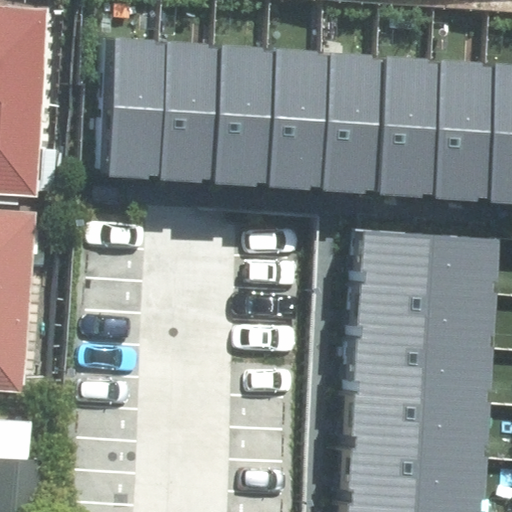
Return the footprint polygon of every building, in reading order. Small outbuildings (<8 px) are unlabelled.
[(0,0),(0,184),(31,187),(43,0),(0,0)] [(154,29),(100,25),(91,164),(145,167),(154,29)] [(208,32),(154,29),(145,167),(199,171),(208,32)] [(262,36),(208,32),(199,171),(253,174),(262,36)] [(316,39),(262,36),(253,174),(307,178),(316,39)] [(370,43),(316,39),(307,178),(361,181),(370,43)] [(424,46),(370,43),(361,181),(415,185),(424,46)] [(477,50),(424,46),(415,185),(468,189),(477,50)] [(511,51),(477,50),(468,189),(511,191),(511,51)] [(0,200),(0,382),(20,383),(27,256),(41,256),(43,223),(29,223),(30,202),(0,200)] [(345,217),(342,271),(479,280),(482,225),(345,217)] [(342,271),(338,326),(475,335),(479,280),(342,271)] [(338,326),(335,381),(472,389),(475,335),(338,326)] [(335,381),(331,436),(468,444),(472,389),(335,381)] [(0,511),(34,511),(40,445),(27,443),(30,409),(0,406),(0,511)] [(331,436),(328,490),(465,499),(468,444),(331,436)] [(328,490),(326,511),(464,511),(465,499),(328,490)]
